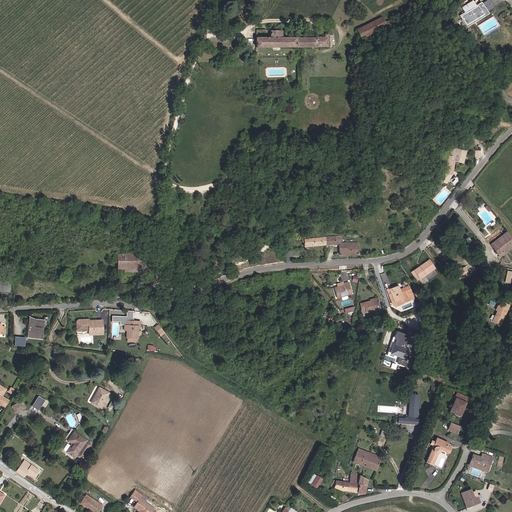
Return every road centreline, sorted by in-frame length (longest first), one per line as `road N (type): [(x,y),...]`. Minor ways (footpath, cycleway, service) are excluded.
road 1 (residential): [(0,310),(167,305),(265,268),(401,254),(511,129)]
road 2 (track): [(204,0),(156,174),(0,67)]
road 3 (residential): [(438,499),(460,467),(511,335)]
